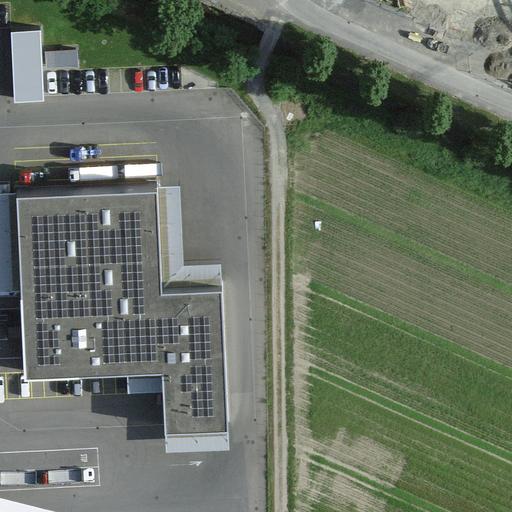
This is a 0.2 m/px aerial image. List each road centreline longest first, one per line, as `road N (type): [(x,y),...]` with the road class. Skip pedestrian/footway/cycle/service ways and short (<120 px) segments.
road 1 (track): [(283,511),(275,118),(257,70),(284,2)]
road 2 (residential): [(282,0),(511,102)]
